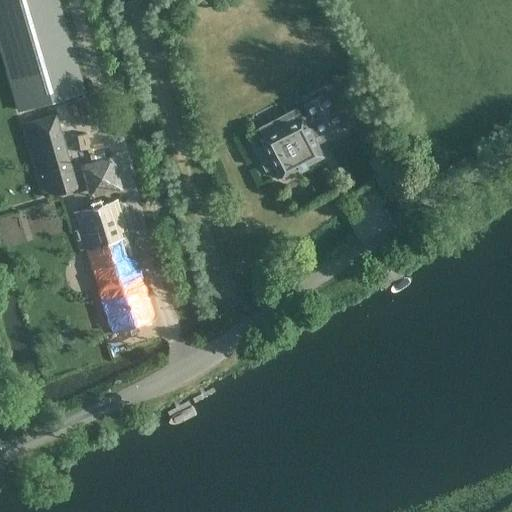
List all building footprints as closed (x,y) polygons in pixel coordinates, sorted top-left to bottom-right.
[(0,0),(0,41),(20,109),(42,103),(83,91),(56,0),(0,0)] [(376,90),(348,105),(355,119),(383,104),(376,90)] [(274,164),(281,177),(322,156),(310,133),(317,129),(319,133),(341,121),(325,91),(303,103),(310,116),(303,119),(301,116),(279,128),(276,125),(262,132),(264,136),(260,138),(264,146),(255,150),(265,169),(274,164)] [(56,113),(22,123),(44,197),(77,187),(56,113)] [(116,155),(83,160),(89,194),(122,188),(116,155)] [(115,198),(74,212),(99,288),(98,288),(112,332),(155,318),(115,198)]
